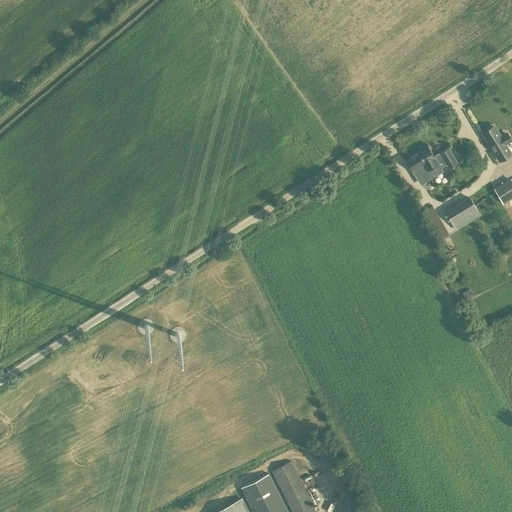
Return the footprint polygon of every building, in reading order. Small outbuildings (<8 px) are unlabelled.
[(487,129),(483,132),(497,156),(500,161),(511,155),(508,150),(504,143),(510,139),(507,134),(500,138),(497,133),(493,126),(488,129),(487,129)] [(427,145),(420,150),(425,159),(422,161),(432,177),(433,176),(440,169),(436,163),(443,159),(439,153),(434,156),(427,145)] [(447,148),(439,153),(443,159),(448,168),(457,163),(455,160),(447,148)] [(420,150),(405,159),(406,160),(412,170),(419,182),(421,180),(430,178),(432,177),(422,161),(425,159),(420,150)] [(445,213),(456,230),(481,215),(470,197),(445,213)] [(449,236),(433,205),(422,211),(438,242),(449,236)] [(251,511),(244,497),(215,511),(251,511)]
